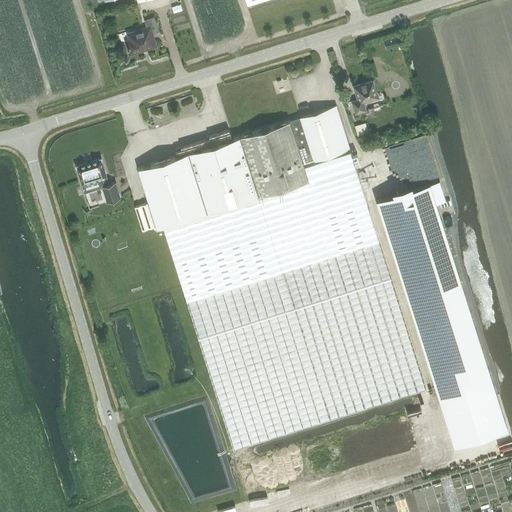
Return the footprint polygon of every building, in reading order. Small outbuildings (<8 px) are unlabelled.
[(180,4),(169,6),(171,12),(182,10),(180,4)] [(126,43),(129,52),(132,53),(141,50),(142,48),(146,47),(148,48),(156,46),(152,33),(158,31),(154,17),(144,20),(147,28),(128,33),(130,40),(128,41),(126,43)] [(351,101),(355,113),(366,110),(363,102),(378,97),(373,80),(354,86),(358,99),(351,101)] [(303,114),(300,116),(300,117),(313,160),(350,148),(336,106),(304,116),(303,114)] [(246,134),(240,136),(259,196),(308,180),(304,165),(314,162),(313,160),(300,117),(289,121),(289,120),(249,133),(249,131),(245,132),(246,134)] [(240,136),(138,168),(157,228),(163,226),(259,196),(240,136)] [(259,196),(163,226),(180,281),(198,338),(213,384),(233,448),(284,432),(360,408),(426,388),(391,276),(378,240),(367,203),(351,150),(314,162),(304,165),(308,180),(259,196)] [(77,166),(76,166),(76,167),(77,167),(82,184),(85,193),(102,187),(107,202),(120,198),(115,182),(109,184),(106,176),(101,160),(101,159),(101,158),(100,159),(92,161),(85,163),(77,166)] [(439,179),(376,199),(435,385),(488,368),(473,318),(456,267),(440,217),(436,202),(445,199),(439,179)] [(133,196),(135,204),(145,201),(143,194),(133,196)] [(133,206),(141,228),(152,224),(145,202),(133,206)]
